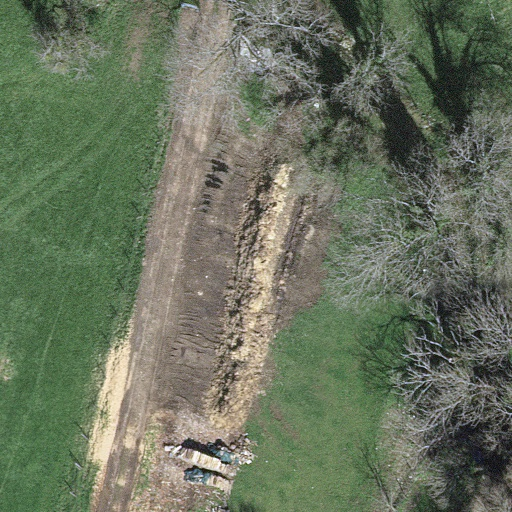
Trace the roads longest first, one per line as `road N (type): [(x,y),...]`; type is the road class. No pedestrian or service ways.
road 1 (track): [(223,0),(100,511)]
road 2 (track): [(511,422),(367,152),(256,0)]
